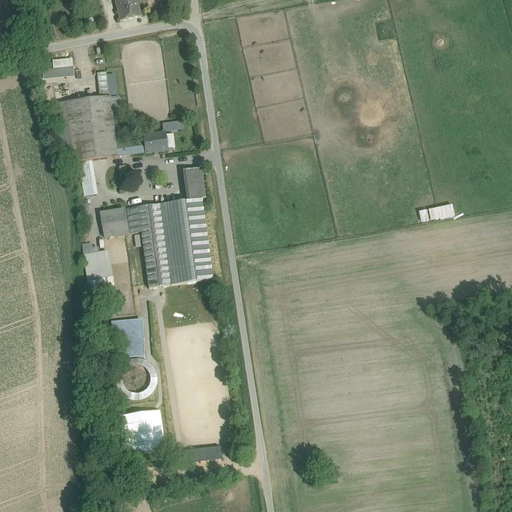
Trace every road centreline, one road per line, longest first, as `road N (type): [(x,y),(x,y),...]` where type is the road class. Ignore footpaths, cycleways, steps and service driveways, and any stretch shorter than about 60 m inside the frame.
road 1 (track): [(197,20),(270,511)]
road 2 (track): [(0,60),(197,20)]
